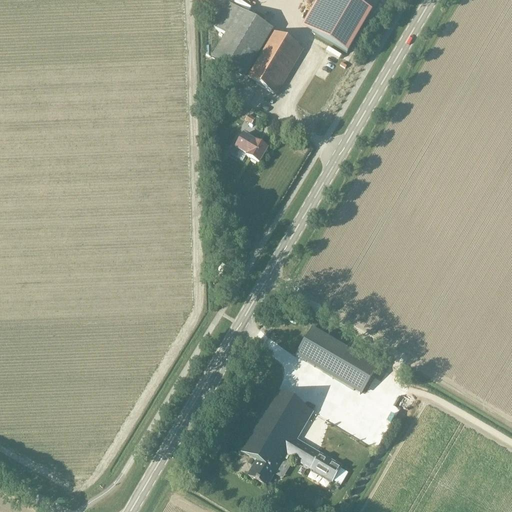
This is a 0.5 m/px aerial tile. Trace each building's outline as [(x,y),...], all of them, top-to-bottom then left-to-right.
[(304,0),(302,8),(316,13),(320,0),(304,0)] [(349,0),(332,0),(312,34),(347,55),(371,13),(349,0)] [(303,51),(271,32),(272,30),(225,3),(211,27),(225,36),(211,59),(276,97),(303,51)] [(246,156),(259,164),(267,150),(254,142),(247,138),(239,151),(246,155),(246,156)] [(222,274),(223,273),(226,267),(221,264),(217,271),(222,274)] [(311,329),(295,357),(360,394),(376,366),(311,329)] [(295,441),(311,414),(274,392),(239,452),(257,463),(248,478),(265,487),(273,474),(275,475),(287,455),(310,469),(310,470),(311,471),(310,473),(317,477),(318,475),(323,478),(322,480),(330,484),(331,482),(332,483),(341,468),(332,462),(332,463),(326,460),(327,459),(319,454),(318,455),(295,441)] [(336,453),(354,433),(342,423),(325,443),(336,453)]
